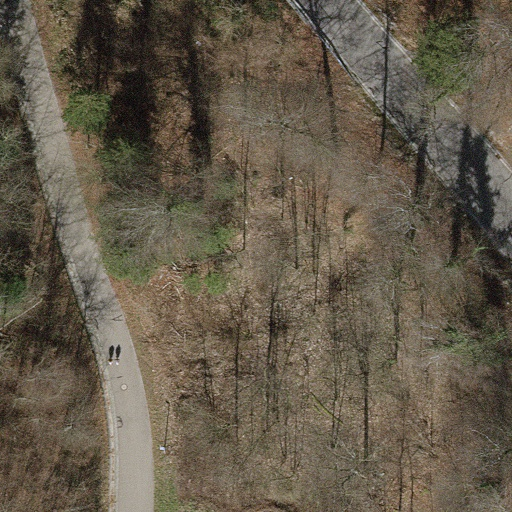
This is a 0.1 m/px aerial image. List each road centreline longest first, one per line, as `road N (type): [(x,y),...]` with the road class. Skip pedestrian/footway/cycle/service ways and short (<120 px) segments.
road 1 (track): [(129,511),(125,370),(27,0)]
road 2 (tertiary): [(511,216),(331,0)]
